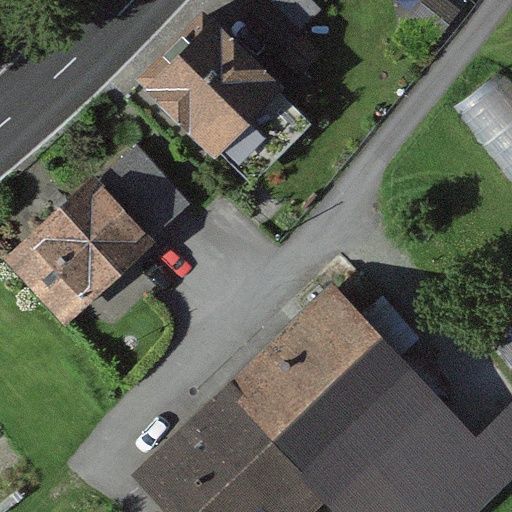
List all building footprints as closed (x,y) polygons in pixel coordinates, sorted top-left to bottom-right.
[(307,71),(330,46),(306,25),(326,3),(322,0),(261,0),(246,18),(307,71)] [(227,11),(156,77),(230,156),(301,89),(227,11)] [(511,155),(511,77),(502,66),(464,99),(511,155)] [(192,204),(140,147),(112,172),(165,228),(192,204)] [(170,242),(105,172),(10,259),(75,330),(170,242)] [(342,295),(144,482),(172,511),(328,511),(335,506),(305,476),(417,369),(342,295)] [(305,476),(335,506),(339,511),(481,511),(511,482),(511,407),(482,437),(417,369),(305,476)]
